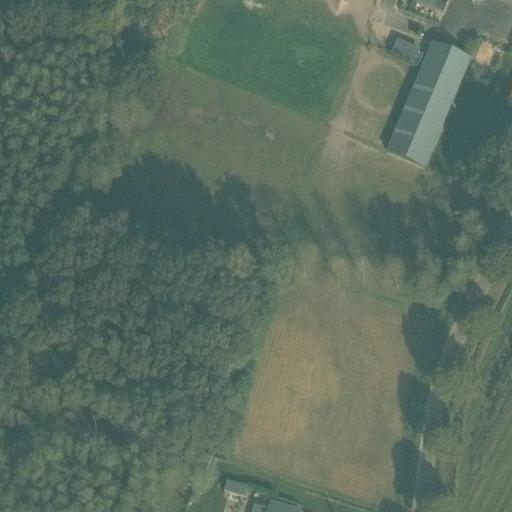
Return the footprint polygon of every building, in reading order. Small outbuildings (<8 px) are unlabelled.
[(419,53),(396,43),(390,56),(413,66),(419,53)] [(431,45),(386,153),(424,169),(470,62),(431,45)] [(202,472),(211,476),(216,461),(207,458),(202,472)] [(227,484),(224,494),(242,499),(245,489),(227,484)] [(269,511),(299,511),(272,503),(269,511)]
